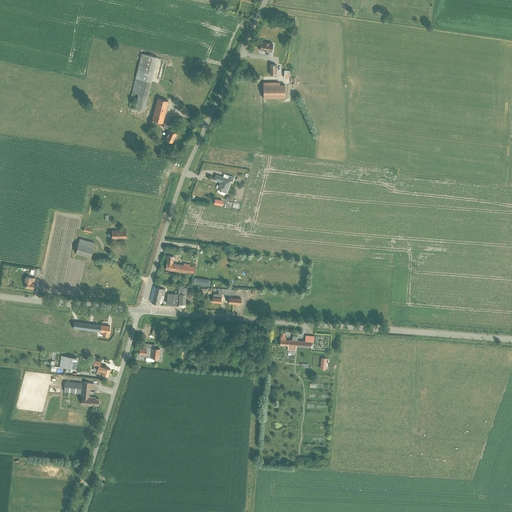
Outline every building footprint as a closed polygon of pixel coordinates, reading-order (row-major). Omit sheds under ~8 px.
[(273,44),(261,42),(260,50),(272,52),(273,44)] [(136,78),(132,93),(138,94),(135,109),(144,111),(153,69),(138,66),(135,78),(136,78)] [(285,98),(285,85),(263,85),(263,98),(285,98)] [(157,98),(152,121),(163,123),(168,101),(157,98)] [(169,130),(168,129),(166,134),(167,135),(165,139),(172,143),(177,133),(169,130)] [(226,193),(230,181),(232,182),(233,177),(228,175),(226,179),(215,175),(213,180),(220,182),(217,189),(226,193)] [(126,230),(112,230),(112,239),(126,238),(126,230)] [(95,242),(80,238),(76,252),(91,256),(95,242)] [(66,276),(70,253),(56,251),(53,274),(66,276)] [(167,257),(165,269),(191,273),(193,274),(194,267),(192,266),(189,266),(189,264),(183,264),(183,265),(172,263),(173,257),(167,257)] [(25,276),(25,282),(27,282),(26,287),(33,288),(35,278),(25,276)] [(178,294),(167,293),(166,305),(185,306),(187,287),(183,287),(183,286),(179,285),(178,294)] [(162,302),(165,289),(155,287),(152,303),(159,304),(159,301),(162,302)] [(220,303),(221,295),(221,294),(218,294),(213,294),(213,297),(212,297),(212,302),(220,303)] [(74,322),(73,328),(92,331),(103,332),(103,336),(108,337),(109,333),(110,326),(74,322)] [(311,347),(311,342),(313,342),(313,336),(305,335),(305,341),(297,341),(297,336),(292,336),(292,339),(292,340),(285,340),(286,337),(284,337),(284,333),(281,333),(280,336),(280,345),(288,345),(287,350),(296,351),(296,346),(311,347)] [(143,347),(143,349),(139,348),(139,354),(142,354),(142,357),(146,357),(146,356),(151,356),(151,358),(159,358),(160,348),(155,348),(155,344),(143,343),(143,347)] [(62,354),(60,366),(76,369),(77,357),(62,354)] [(296,363),(296,356),(288,355),(287,357),(284,357),(284,361),(296,363)] [(102,374),(108,376),(110,369),(104,367),(100,366),(101,362),(95,360),(93,365),(98,367),(97,370),(96,373),(102,375),(102,374)] [(80,393),(82,383),(65,381),(64,392),(80,393)] [(90,406),(90,404),(98,405),(98,404),(99,404),(99,401),(98,401),(98,399),(95,398),(95,397),(91,397),(91,396),(89,395),(88,394),(89,382),(83,382),(81,405),(90,406)] [(45,398),(61,399),(62,385),(46,384),(45,398)]
